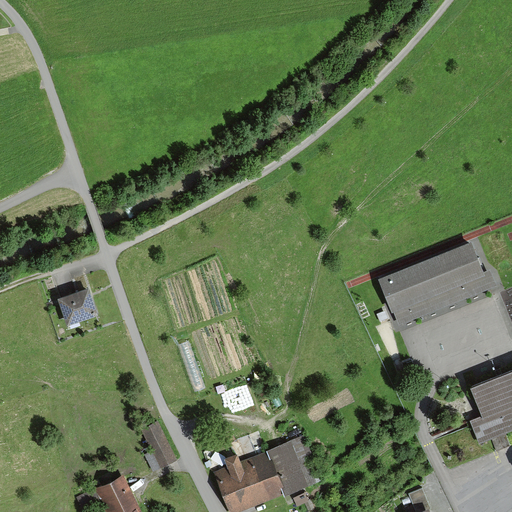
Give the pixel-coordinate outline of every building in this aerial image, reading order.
[(469,246),(380,280),(398,325),(496,287),(492,275),(481,279),(469,246)] [(88,290),(58,299),(66,325),(96,316),(88,290)] [(511,371),(472,387),(482,414),(470,419),(479,442),(511,429),(511,371)] [(159,423),(143,431),(155,453),(144,458),(153,474),(179,460),(159,423)] [(267,459),(218,476),(230,511),(239,511),(319,483),(302,437),(264,450),(267,459)] [(140,511),(124,477),(75,499),(81,511),(100,502),(104,511),(140,511)] [(423,488),(408,494),(415,511),(420,511),(431,508),(423,488)]
